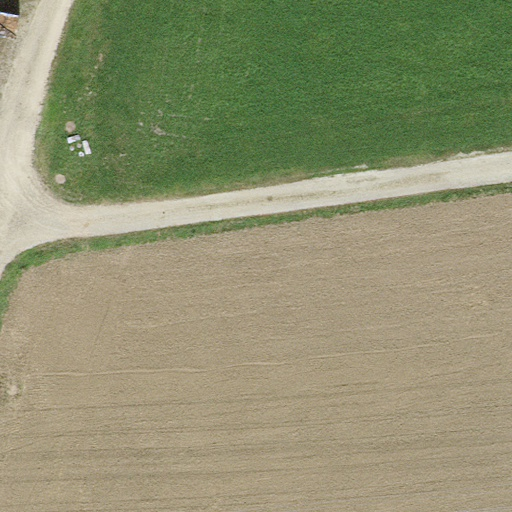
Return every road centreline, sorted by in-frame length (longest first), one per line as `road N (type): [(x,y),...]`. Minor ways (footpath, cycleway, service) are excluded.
road 1 (track): [(511,147),(4,220)]
road 2 (track): [(64,0),(0,235)]
